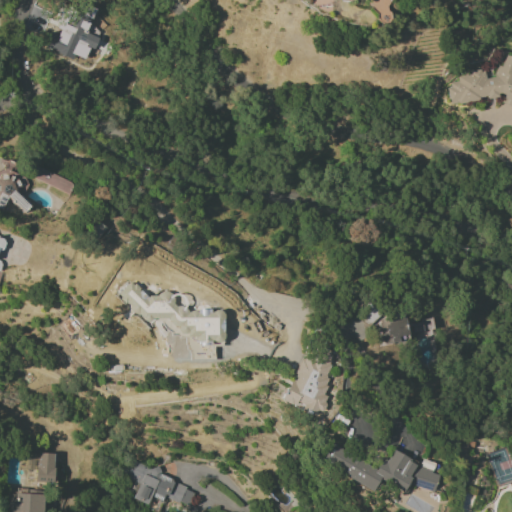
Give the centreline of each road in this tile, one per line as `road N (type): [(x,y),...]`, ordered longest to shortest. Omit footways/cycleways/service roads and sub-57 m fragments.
road 1 (residential): [(0,89),(16,82),(155,153),(277,197),(442,219),(511,239)]
road 2 (residential): [(511,201),(501,190),(330,134),(229,73),(143,0)]
